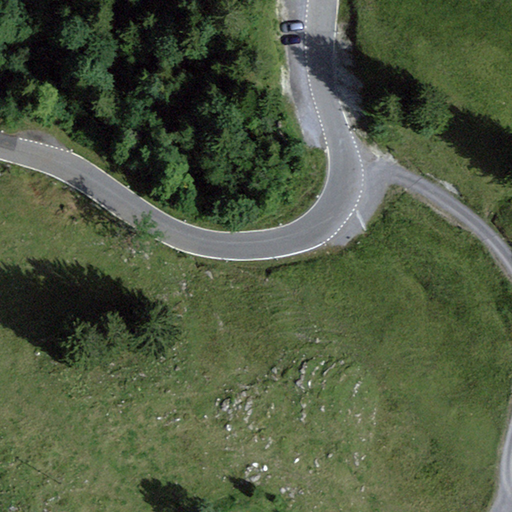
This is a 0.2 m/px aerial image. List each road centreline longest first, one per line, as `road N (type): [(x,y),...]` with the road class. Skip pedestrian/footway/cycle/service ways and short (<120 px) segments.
road 1 (secondary): [(0,147),(80,174),(169,233),(201,243),(263,244),(305,232),(333,206),(346,165),(321,74),(322,0)]
road 2 (track): [(511,245),(466,207),(401,172),(346,165)]
